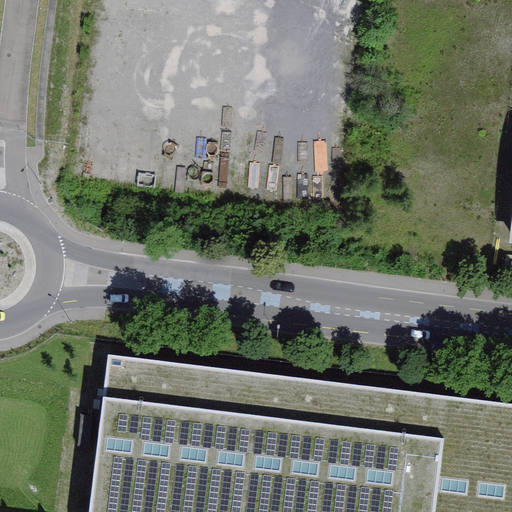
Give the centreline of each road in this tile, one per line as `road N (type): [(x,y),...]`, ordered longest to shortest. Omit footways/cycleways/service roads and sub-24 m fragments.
road 1 (secondary): [(232,292),(511,331)]
road 2 (secondary): [(36,306),(80,295),(232,292)]
road 3 (secondary): [(232,292),(43,236)]
